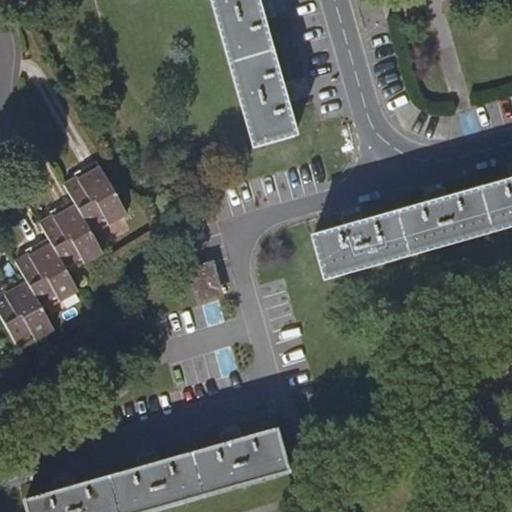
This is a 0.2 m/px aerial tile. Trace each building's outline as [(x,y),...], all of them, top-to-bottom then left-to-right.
[(297,136),(258,0),(212,0),(255,148),(297,136)] [(129,222),(99,169),(76,181),(79,186),(67,193),(74,206),(91,236),(109,226),(112,232),(129,222)] [(425,185),(428,199),(449,194),(445,180),(425,185)] [(511,226),(511,182),(312,240),(324,280),(511,226)] [(91,236),(74,206),(53,217),(55,222),(42,229),(48,239),(63,268),(82,258),(86,264),(101,255),(94,241),(91,236)] [(94,241),(112,232),(109,226),(91,236),(94,241)] [(63,268),(48,239),(24,252),(26,256),(14,263),(22,279),(38,307),(56,297),(59,303),(77,293),(67,275),(63,268)] [(67,275),(86,264),(82,258),(63,268),(67,275)] [(218,293),(212,268),(195,273),(202,297),(218,293)] [(38,307),(22,279),(0,291),(0,295),(1,297),(0,297),(0,321),(14,347),(32,336),(35,342),(52,333),(41,313),(38,307)] [(41,313),(59,303),(56,297),(38,307),(41,313)] [(17,352),(35,342),(32,336),(14,347),(17,352)] [(158,511),(288,475),(276,433),(268,436),(164,466),(40,501),(24,506),(26,511),(158,511)]
